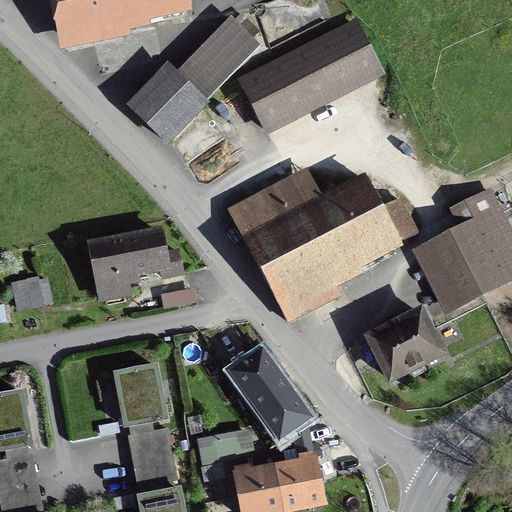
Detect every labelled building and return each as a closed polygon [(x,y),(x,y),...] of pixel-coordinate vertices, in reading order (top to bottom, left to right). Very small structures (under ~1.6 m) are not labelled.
[(50,0),(60,52),(132,38),(131,32),(151,29),(150,23),(193,14),(189,0),(50,0)] [(168,64),(125,107),(168,149),(210,106),(207,103),(262,47),(254,39),(261,31),(242,13),(235,21),(231,17),(177,73),(168,64)] [(356,19),(236,81),(266,138),(386,77),(356,19)] [(306,168),(227,209),(287,325),(341,297),(337,289),(364,275),(362,270),(404,249),(401,244),(420,235),(402,199),(383,209),(365,175),(322,198),(306,168)] [(458,229),(412,252),(445,318),(511,284),(511,229),(491,188),(449,210),(458,229)] [(163,228),(131,234),(140,278),(160,274),(161,282),(185,277),(179,250),(168,252),(163,228)] [(142,285),(140,278),(131,234),(86,243),(98,305),(132,298),(130,288),(142,285)] [(39,277),(11,283),(17,312),(54,304),(48,279),(39,280),(39,277)] [(197,305),(194,290),(160,295),(163,311),(197,305)] [(491,309),(497,323),(507,319),(501,305),(491,309)] [(423,308),(363,338),(389,388),(412,376),(414,380),(427,374),(425,370),(448,358),(423,308)] [(268,353),(234,376),(281,444),(316,421),(268,353)] [(157,364),(110,371),(118,424),(165,417),(157,364)] [(25,400),(0,403),(0,458),(33,453),(25,400)] [(245,434),(200,443),(205,467),(250,458),(245,434)] [(318,476),(313,455),(272,464),(231,473),(236,496),(239,511),(289,511),(324,505),(318,476)] [(184,511),(180,487),(136,493),(139,511),(184,511)]
